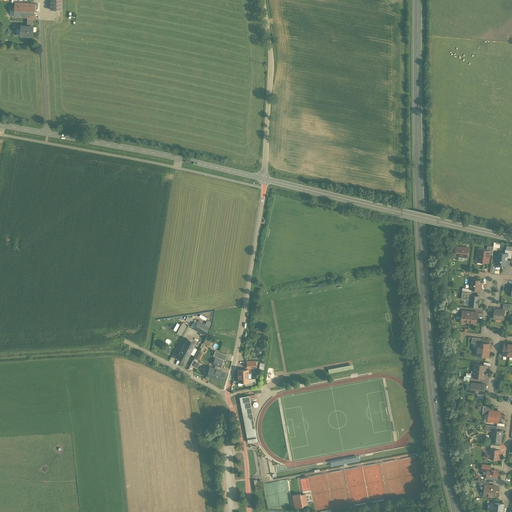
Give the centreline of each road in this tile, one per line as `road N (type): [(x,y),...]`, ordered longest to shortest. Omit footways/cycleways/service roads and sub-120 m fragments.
road 1 (primary): [(417,0),(424,308),(455,511)]
road 2 (unclassified): [(264,179),(224,393),(244,448),(248,511)]
road 3 (tertiary): [(0,124),(264,179)]
road 4 (tertiary): [(264,179),(511,237)]
road 5 (unclassified): [(264,179),(270,69),(262,0)]
road 6 (residential): [(511,405),(490,393),(496,337),(484,331),(488,296)]
